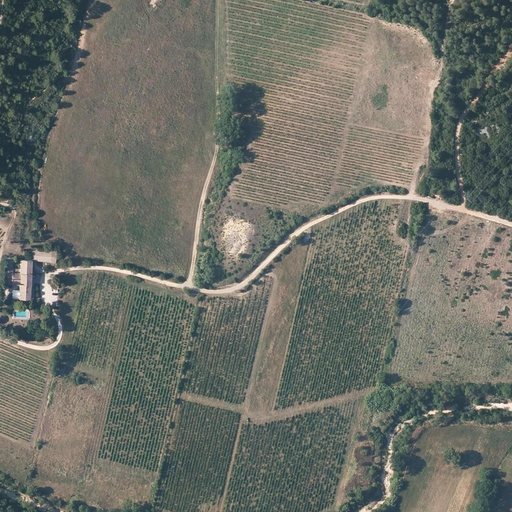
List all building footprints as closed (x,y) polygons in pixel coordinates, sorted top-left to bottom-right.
[(50,262),(50,255),(33,253),(32,256),(32,261),(35,261),(50,262)] [(3,285),(12,284),(12,272),(12,259),(4,258),(3,285)] [(31,273),(32,261),(20,260),(19,273),(31,273)] [(30,285),(31,273),(19,273),(12,272),(12,284),(18,285),(30,285)] [(30,298),(30,285),(18,285),(18,297),(30,298)]
